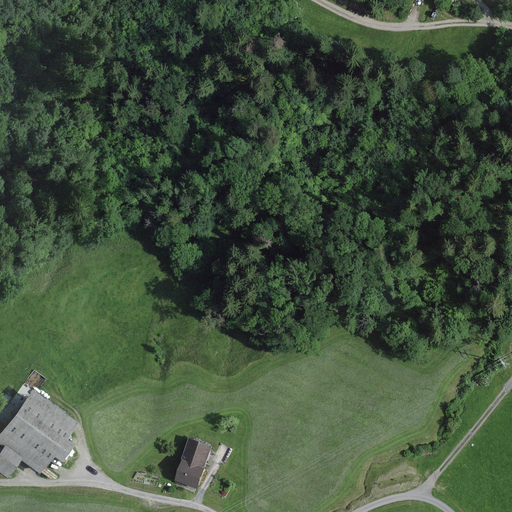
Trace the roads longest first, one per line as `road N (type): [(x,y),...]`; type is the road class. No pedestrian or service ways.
road 1 (track): [(316,0),(374,26),(511,24)]
road 2 (track): [(419,495),(511,383)]
